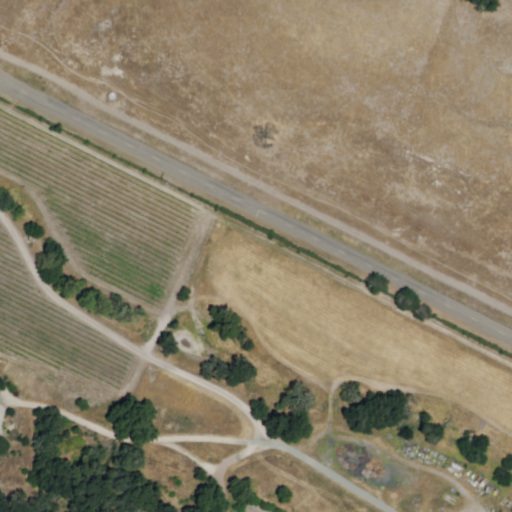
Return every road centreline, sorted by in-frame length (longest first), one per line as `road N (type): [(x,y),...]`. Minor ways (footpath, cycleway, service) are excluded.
road 1 (tertiary): [(511,340),(0,84)]
road 2 (track): [(389,511),(285,448),(133,441),(0,394)]
road 3 (track): [(285,448),(218,388),(169,369),(49,297),(0,214)]
